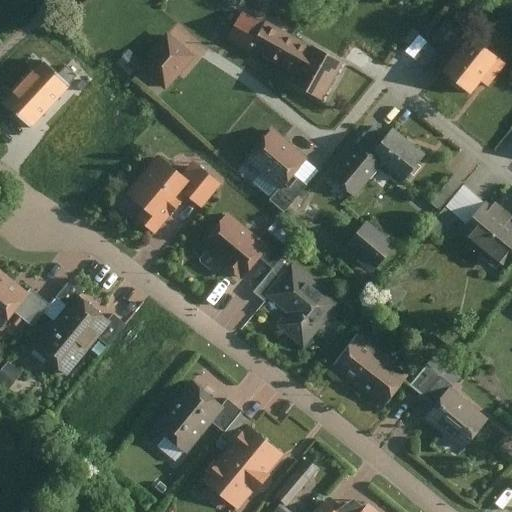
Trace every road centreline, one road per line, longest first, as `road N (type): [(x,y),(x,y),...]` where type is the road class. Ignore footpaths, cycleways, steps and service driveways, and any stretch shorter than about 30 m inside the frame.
road 1 (residential): [(41,226),(77,235),(122,265),(441,511)]
road 2 (residential): [(511,180),(398,86),(336,149),(208,56)]
